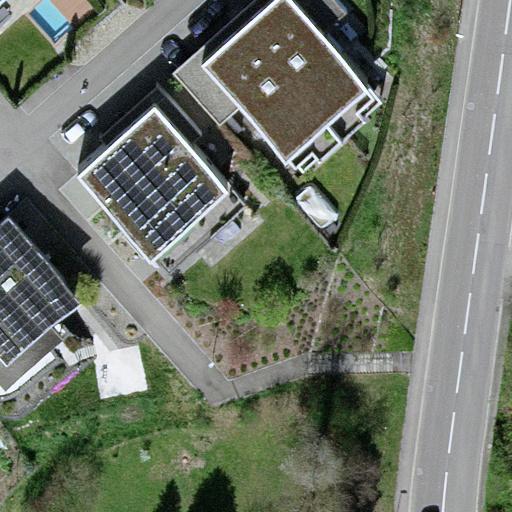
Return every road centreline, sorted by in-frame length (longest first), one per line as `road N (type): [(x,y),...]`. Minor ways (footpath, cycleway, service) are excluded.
road 1 (secondary): [(511,2),(455,368),(448,511)]
road 2 (unknown): [(7,153),(179,0)]
